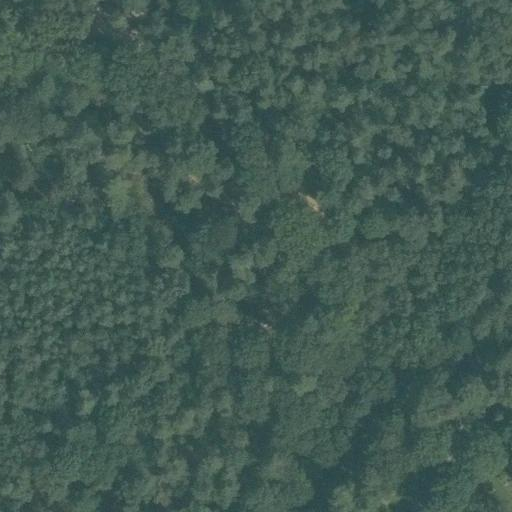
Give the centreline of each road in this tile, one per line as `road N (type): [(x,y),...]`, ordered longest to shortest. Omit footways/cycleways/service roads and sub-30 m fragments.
road 1 (track): [(362,248),(0,414)]
road 2 (track): [(95,0),(362,248)]
road 3 (track): [(362,248),(511,381)]
road 4 (track): [(131,0),(81,21),(0,33)]
